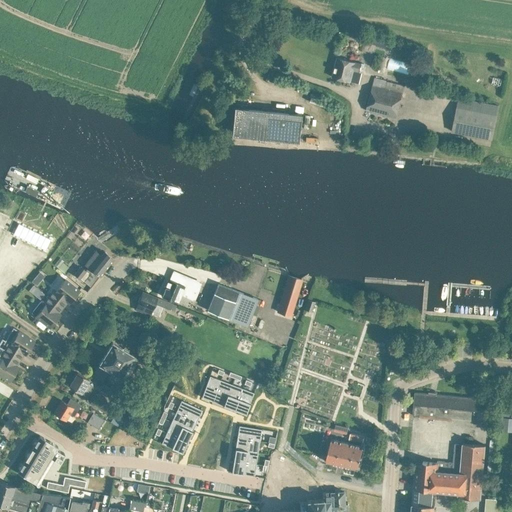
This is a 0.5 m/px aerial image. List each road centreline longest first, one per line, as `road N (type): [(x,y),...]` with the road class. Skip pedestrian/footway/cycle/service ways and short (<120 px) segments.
road 1 (unclassified): [(0,436),(99,288),(148,265),(208,282)]
road 2 (residential): [(258,484),(89,459),(30,421)]
road 3 (residential): [(388,511),(403,385)]
